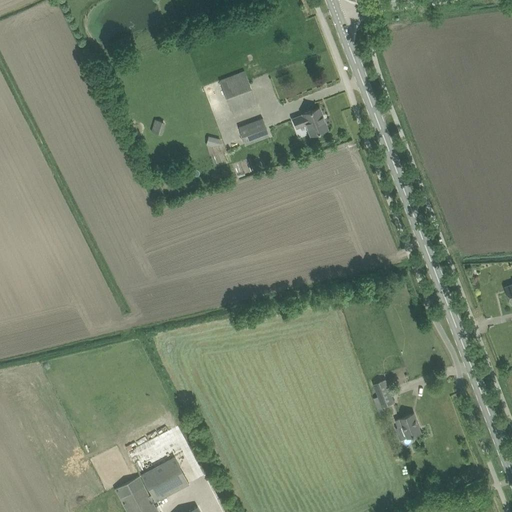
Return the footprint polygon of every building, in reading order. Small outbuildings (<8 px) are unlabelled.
[(219,80),(232,113),(257,104),(244,71),(219,80)] [(303,114),(293,118),(296,127),(307,123),(311,135),(327,128),(319,107),(303,113),(303,114)] [(239,127),(245,144),(269,135),(262,117),(239,127)] [(152,131),(161,135),(166,122),(156,119),(152,131)] [(207,135),(205,143),(217,146),(219,138),(207,135)] [(379,396),(374,398),(377,407),(383,405),(383,406),(395,401),(386,378),(374,383),(379,396)] [(396,428),(401,440),(421,432),(414,413),(401,418),(396,420),(398,427),(396,428)] [(139,475),(116,487),(128,511),(158,511),(154,502),(189,484),(175,456),(141,474),(152,494),(150,495),(139,475)]
